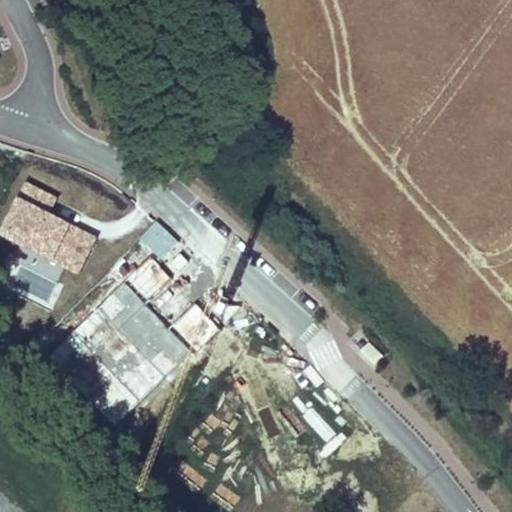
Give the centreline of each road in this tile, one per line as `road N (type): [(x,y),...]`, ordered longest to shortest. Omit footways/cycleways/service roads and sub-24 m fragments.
road 1 (residential): [(461,511),(308,332),(167,207),(97,159),(24,131)]
road 2 (residential): [(11,0),(38,72),(24,131)]
